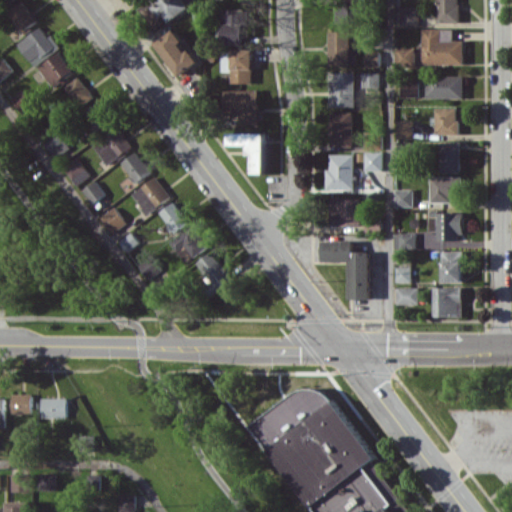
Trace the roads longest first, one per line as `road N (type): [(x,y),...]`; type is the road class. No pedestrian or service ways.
road 1 (tertiary): [(78,0),(341,347)]
road 2 (residential): [(501,0),(502,348)]
road 3 (tertiary): [(0,342),(341,347)]
road 4 (residential): [(285,0),(296,201),(254,232)]
road 5 (tertiary): [(341,347),(466,511)]
road 6 (tertiary): [(341,347),(511,348)]
